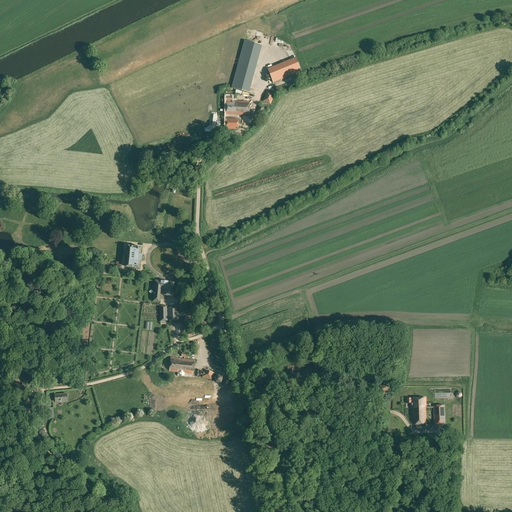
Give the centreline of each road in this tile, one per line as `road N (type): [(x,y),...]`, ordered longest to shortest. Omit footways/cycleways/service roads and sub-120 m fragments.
road 1 (unclassified): [(278,511),(202,254)]
road 2 (track): [(511,13),(264,83)]
road 3 (track): [(27,391),(130,373),(224,325)]
